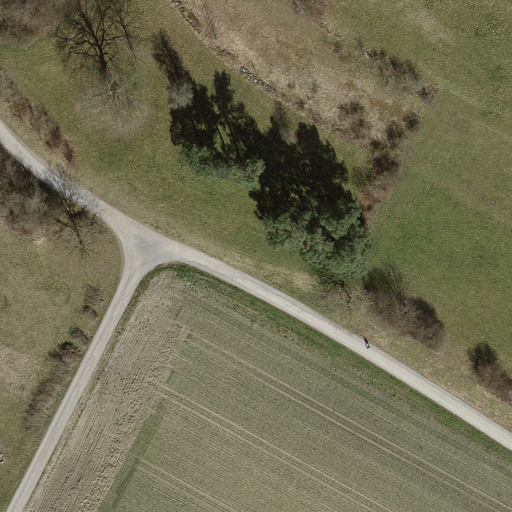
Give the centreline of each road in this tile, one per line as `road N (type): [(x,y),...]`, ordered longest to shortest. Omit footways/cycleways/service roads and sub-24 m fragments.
road 1 (track): [(511,441),(266,292),(111,218),(0,132)]
road 2 (track): [(153,239),(11,511)]
